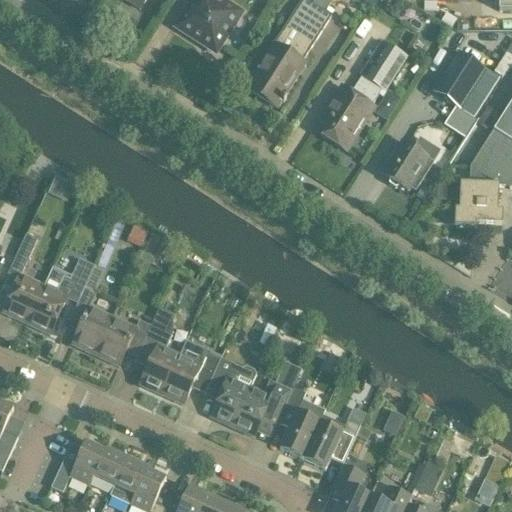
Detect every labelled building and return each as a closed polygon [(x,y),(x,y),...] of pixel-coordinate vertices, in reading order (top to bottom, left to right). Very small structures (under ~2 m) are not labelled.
[(122,0),(140,11),(147,0),(122,0)] [(241,15),(217,0),(194,0),(176,29),(206,48),(214,46),(220,36),(225,39),(241,15)] [(257,71),(248,86),(259,93),(257,97),(278,110),(288,93),(297,79),(298,79),(298,78),(298,77),(298,76),(298,75),(298,74),(298,73),(297,73),(297,72),(331,18),(324,14),(331,3),(326,0),(302,0),(303,0),(257,71)] [(511,0),(497,0),(497,14),(511,13),(511,0)] [(388,14),(396,20),(405,7),(396,1),(388,14)] [(458,54),(432,94),(460,112),(486,72),(485,71),(495,56),(467,39),(458,54)] [(360,77),(362,78),(351,95),(341,89),(313,132),(346,154),(374,110),(371,108),(382,91),(385,93),(407,60),(381,44),(360,77)] [(502,227),(502,213),(497,213),(499,188),(509,189),(509,190),(511,190),(511,102),(469,170),(469,186),(460,185),(458,225),(502,227)] [(500,117),(486,109),(478,122),(491,131),(500,117)] [(402,144),(381,176),(389,181),(388,186),(395,190),(400,188),(407,193),(409,190),(415,194),(434,165),(433,164),(427,161),(412,151),(406,147),(402,144)] [(115,240),(134,248),(142,228),(124,220),(115,240)] [(58,233),(65,236),(69,229),(62,226),(58,233)] [(456,245),(456,232),(421,232),(422,245),(456,245)] [(2,316),(26,327),(44,288),(21,278),(37,241),(26,236),(3,285),(14,290),(2,316)] [(77,306),(84,291),(95,269),(79,262),(72,279),(52,270),(44,288),(26,327),(50,338),(66,301),(77,306)] [(72,348),(95,359),(112,320),(90,310),(96,297),(84,291),(77,306),(69,324),(80,329),(72,348)] [(166,352),(172,338),(173,317),(159,310),(151,329),(138,355),(151,362),(139,388),(161,398),(179,358),(166,352)] [(127,350),(138,355),(151,329),(139,323),(136,331),(112,320),(95,359),(118,369),(127,350)] [(315,339),(299,332),(298,335),(295,340),(311,348),(313,344),(315,339)] [(259,346),(267,350),(273,337),(266,333),(259,346)] [(209,388),(220,361),(221,361),(199,351),(193,364),(179,358),(161,398),(183,408),(195,382),(209,388)] [(232,430),(250,390),(256,376),(254,373),(247,369),(242,371),(220,361),(209,388),(207,391),(221,397),(210,420),(232,430)] [(371,375),(368,380),(370,387),(376,390),(380,388),(383,383),(380,376),(375,373),(371,375)] [(250,390),(232,430),(254,440),(256,435),(270,441),(276,426),(278,423),(279,419),(291,394),(269,384),(263,396),(250,390)] [(291,394),(279,419),(278,423),(276,426),(288,432),(279,452),(302,462),(319,425),(297,415),(305,396),(293,390),(291,394)] [(13,412),(0,405),(0,471),(3,473),(15,447),(0,440),(13,412)] [(334,453),(346,458),(355,439),(360,429),(347,423),(345,428),(322,418),(319,425),(302,462),(325,473),(334,453)] [(360,429),(355,439),(366,444),(371,434),(360,429)] [(70,480),(89,489),(93,479),(104,454),(85,445),(74,469),(63,464),(51,490),(62,496),(70,480)] [(93,479),(114,489),(128,459),(113,452),(111,457),(104,454),(93,479)] [(140,470),(142,465),(128,459),(114,489),(110,498),(131,508),(146,473),(140,470)] [(509,466),(495,460),(494,463),(484,484),(498,490),(507,471),(509,466)] [(336,511),(363,511),(370,499),(357,494),(364,478),(343,469),(327,501),(339,507),(336,511)] [(154,506),(165,482),(146,473),(131,508),(139,511),(165,511),(154,506)] [(429,496),(436,482),(422,476),(416,489),(429,496)] [(189,487),(184,498),(178,511),(166,511),(165,511),(201,511),(207,501),(209,496),(189,487)] [(405,511),(408,507),(411,500),(389,490),(382,505),(370,499),(363,511),(405,511)] [(213,504),(207,501),(201,511),(226,511),(230,506),(215,499),(213,504)]
